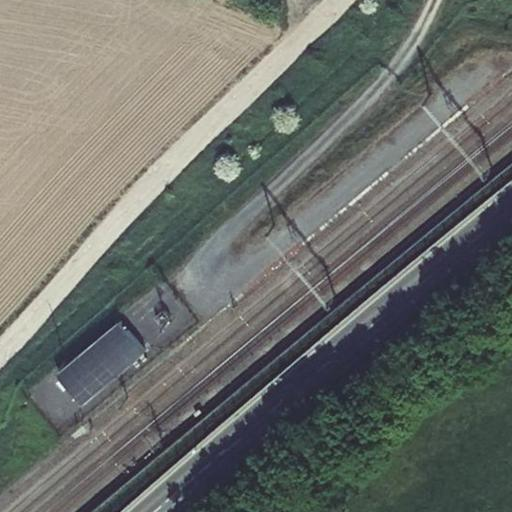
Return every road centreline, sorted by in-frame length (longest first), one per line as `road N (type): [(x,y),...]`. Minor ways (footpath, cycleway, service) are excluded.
road 1 (track): [(336,0),(192,138),(0,356)]
road 2 (secondary): [(156,511),(511,211)]
